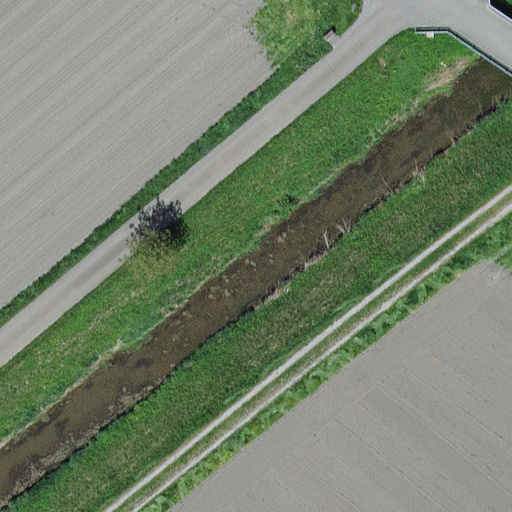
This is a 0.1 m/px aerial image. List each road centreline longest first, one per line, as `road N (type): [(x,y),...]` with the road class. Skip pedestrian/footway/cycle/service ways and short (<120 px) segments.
road 1 (track): [(129,511),(511,200)]
road 2 (unclassified): [(334,72),(0,356)]
